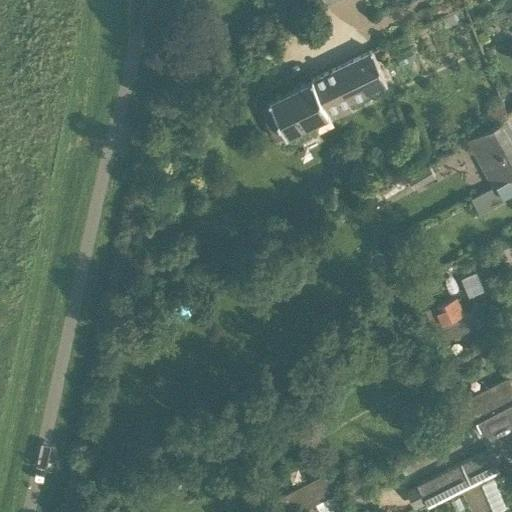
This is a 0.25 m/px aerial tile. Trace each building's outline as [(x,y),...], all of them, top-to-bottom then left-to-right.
[(352,109),(348,100),(386,82),(371,50),(268,99),(258,105),(274,140),(285,134),(328,113),(331,119),(352,109)] [(511,130),(506,119),(463,142),(469,154),(473,152),(492,187),(511,176),(511,130)] [(511,176),(492,187),(470,198),(475,207),(500,194),(502,197),(511,191),(511,176)] [(273,249),(277,230),(253,226),(249,245),(273,249)] [(410,281),(416,292),(427,286),(425,282),(438,276),(435,269),(410,281)] [(476,273),(461,280),(467,294),(482,287),(476,273)] [(206,302),(223,293),(217,282),(197,292),(204,304),(206,302)] [(458,295),(424,310),(432,328),(465,313),(458,295)] [(474,309),(465,313),(432,328),(438,343),(481,324),(474,309)] [(465,399),(475,420),(511,401),(511,379),(510,381),(508,377),(465,399)] [(291,399),(240,423),(249,441),(300,417),(291,399)] [(511,459),(511,401),(475,420),(474,421),(369,476),(375,487),(472,437),(473,438),(481,434),(489,447),(417,483),(405,490),(414,508),(498,466),(511,459)] [(327,473),(280,497),(288,511),(293,511),(336,490),(327,473)]
